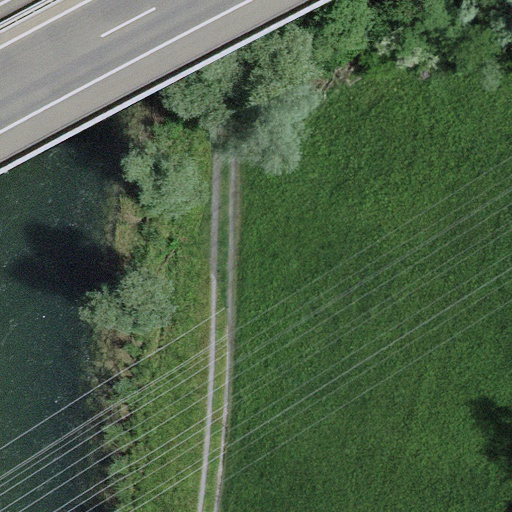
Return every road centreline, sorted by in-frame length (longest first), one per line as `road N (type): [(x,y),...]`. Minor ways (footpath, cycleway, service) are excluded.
road 1 (track): [(257,0),(226,170),(221,447),(212,511)]
road 2 (motorway): [(0,93),(175,0)]
